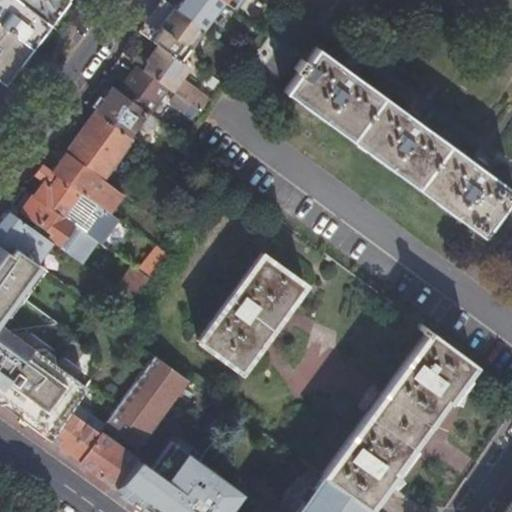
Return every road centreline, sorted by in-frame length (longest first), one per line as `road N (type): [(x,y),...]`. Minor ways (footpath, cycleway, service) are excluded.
road 1 (residential): [(124,0),(0,166)]
road 2 (residential): [(0,440),(99,511)]
